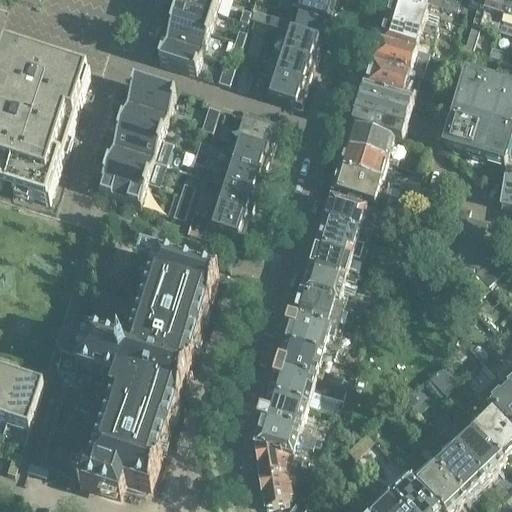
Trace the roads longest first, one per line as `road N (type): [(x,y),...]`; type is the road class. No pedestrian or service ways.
road 1 (residential): [(136,72),(114,82),(77,205),(100,220),(285,279)]
road 2 (residential): [(245,511),(235,446),(285,279)]
road 3 (unknown): [(336,105),(413,134),(511,236)]
road 4 (residential): [(327,133),(136,72)]
road 5 (residential): [(285,279),(327,133)]
road 6 (unknown): [(136,72),(0,21)]
road 7 (residential): [(327,133),(368,0)]
